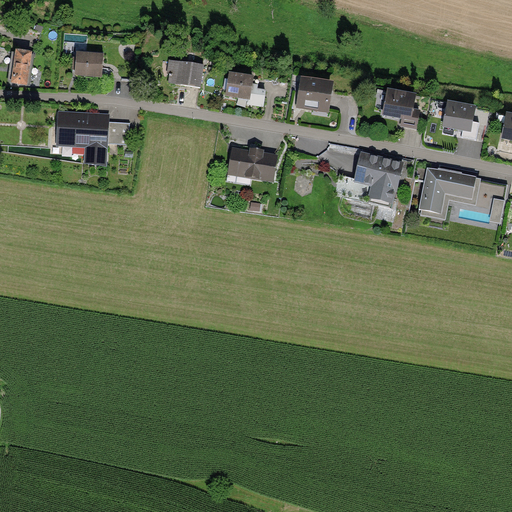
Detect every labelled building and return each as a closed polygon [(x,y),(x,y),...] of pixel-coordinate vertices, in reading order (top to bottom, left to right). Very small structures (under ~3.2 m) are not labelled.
[(25,86),(29,54),(11,52),(7,84),(25,86)] [(102,77),(104,54),(78,52),(76,75),(102,77)] [(204,66),(170,61),(168,72),(172,73),(170,84),(200,88),(204,66)] [(246,100),(249,79),(224,75),(220,95),(246,100)] [(328,101),(330,84),(297,79),(292,111),(302,112),(301,119),(334,125),(336,115),(326,113),(328,101)] [(409,119),(414,96),(385,90),(380,113),(409,119)] [(250,91),(246,107),(260,109),(263,93),(250,91)] [(469,139),(477,141),(480,123),(472,122),(474,108),(449,103),(444,127),(463,130),(461,138),(469,139)] [(108,124),(109,114),(56,112),(54,145),(84,147),(83,164),(104,165),(105,144),(127,145),(128,125),(118,124),(108,124)] [(511,116),(502,115),(497,137),(511,140),(511,116)] [(270,180),(275,158),(228,148),(222,177),(252,183),(253,177),(270,180)] [(392,206),(401,165),(359,155),(353,181),(368,185),(365,199),(392,206)] [(473,205),(477,181),(424,171),(416,215),(443,221),(447,200),(473,205)] [(508,187),(481,182),(479,195),(505,199),(508,187)] [(491,225),(502,227),(507,202),(496,200),(491,225)]
